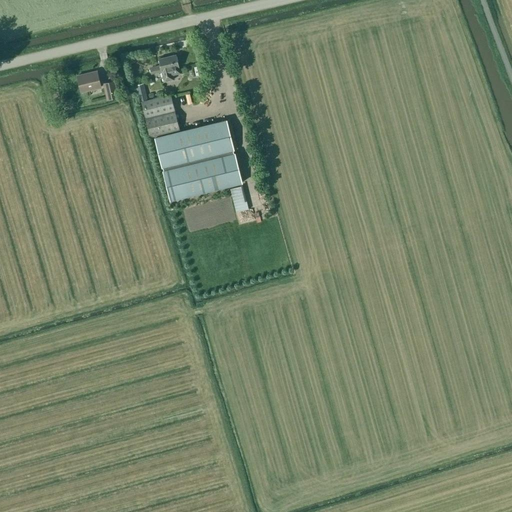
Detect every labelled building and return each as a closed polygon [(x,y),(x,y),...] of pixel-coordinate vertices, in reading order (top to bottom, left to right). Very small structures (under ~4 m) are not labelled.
[(176,55),(158,59),(159,65),(149,67),(150,74),(161,72),(163,82),(173,80),(172,75),(180,74),(176,55)] [(77,76),(81,92),(100,88),(97,72),(77,76)] [(104,84),(107,99),(117,97),(113,81),(104,84)] [(143,84),(135,86),(139,102),(147,100),(146,96),(143,84)] [(141,102),(150,137),(178,130),(170,95),(141,102)] [(233,150),(234,150),(226,120),(154,138),(162,168),(163,168),(163,171),(170,201),(242,183),(234,154),(233,150)]
